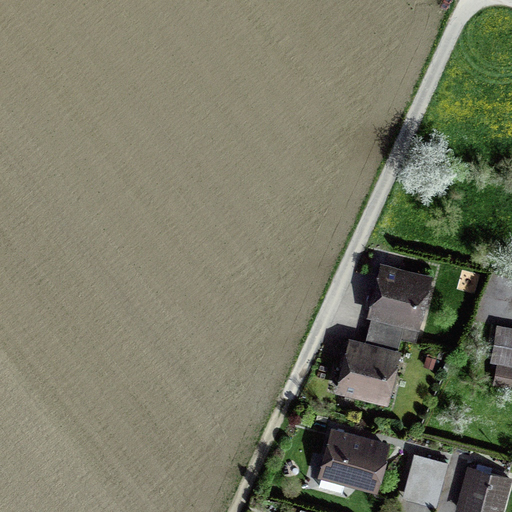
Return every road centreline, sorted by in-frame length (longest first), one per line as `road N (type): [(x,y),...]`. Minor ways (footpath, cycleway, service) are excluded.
road 1 (residential): [(312,346),(471,0)]
road 2 (track): [(236,511),(312,346)]
